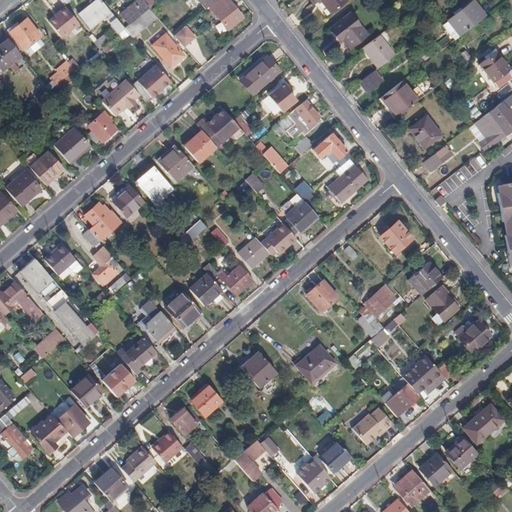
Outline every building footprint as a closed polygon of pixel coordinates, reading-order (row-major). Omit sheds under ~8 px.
[(124,28),(101,0),(96,0),(79,15),(90,28),(106,17),(118,33),(124,28)] [(141,14),(148,8),(141,0),(135,0),(118,14),(127,25),(141,14)] [(346,1),(345,0),(310,0),(313,4),(317,0),(320,0),(331,13),(346,1)] [(241,19),(226,1),(212,13),(227,31),(241,19)] [(453,42),(483,17),(471,2),(441,27),(453,42)] [(60,37),(78,23),(65,6),(56,12),(57,14),(54,16),(48,21),(60,37)] [(350,49),(366,35),(350,14),(329,31),(340,43),(343,40),(350,49)] [(40,36),(26,18),(19,24),(16,21),(7,29),(23,50),(40,36)] [(184,28),(173,37),(183,49),(194,39),(184,28)] [(90,38),(86,32),(81,36),(85,40),(72,50),(83,62),(96,51),(87,40),(90,38)] [(105,33),(94,42),(99,49),(110,39),(105,33)] [(183,58),(165,36),(157,41),(154,38),(150,42),(153,45),(151,47),(170,70),(183,58)] [(395,56),(379,36),(362,50),(379,69),(395,56)] [(21,55),(7,37),(0,42),(0,46),(0,47),(0,46),(0,65),(3,69),(21,55)] [(458,56),(465,64),(470,60),(463,51),(458,56)] [(53,87),(74,70),(68,62),(60,52),(57,54),(63,62),(55,69),(57,71),(47,79),(53,87)] [(510,70),(496,53),(478,66),(497,90),(511,78),(507,72),(510,70)] [(72,58),(68,62),(74,70),(78,74),(83,70),(72,58)] [(279,73),(266,58),(239,83),(251,97),(279,73)] [(451,69),(454,73),(463,66),(460,62),(451,69)] [(170,80),(156,64),(131,86),(140,96),(146,102),(170,80)] [(376,71),(363,81),(371,92),(384,82),(376,71)] [(131,86),(125,78),(119,83),(134,100),(140,96),(131,86)] [(119,83),(100,100),(114,115),(134,100),(119,83)] [(415,104),(399,85),(380,100),(396,119),(415,104)] [(281,113),(295,101),(282,86),(262,103),(274,117),(279,112),(281,113)] [(511,99),(509,95),(476,123),(475,123),(467,130),(478,144),(476,145),(483,153),(493,145),(511,129),(511,118),(505,110),(511,103),(511,99)] [(313,122),(299,106),(286,116),(293,125),(286,132),(292,140),(313,122)] [(215,148),(220,153),(243,133),(232,121),(223,110),(206,125),(202,120),(196,126),(201,132),(215,148)] [(246,110),(240,115),(244,119),(250,114),(246,110)] [(93,132),(89,135),(97,145),(116,128),(103,113),(88,126),(93,132)] [(239,116),(232,121),(243,133),(246,137),(252,131),(239,116)] [(442,136),(428,118),(410,131),(424,150),(442,136)] [(60,137),(53,144),(69,163),(89,145),(73,126),(70,129),(65,123),(55,132),(60,137)] [(282,131),(276,125),(272,129),(278,136),(282,131)] [(198,163),(215,148),(201,132),(184,147),(198,163)] [(348,160),(350,158),(330,136),(312,151),(318,159),(328,151),(341,166),(348,160)] [(301,139),(293,148),(301,155),(309,146),(301,139)] [(278,174),(286,167),(270,148),(266,151),(260,144),(255,148),(261,155),(266,160),(278,174)] [(174,184),(193,167),(175,147),(156,164),(174,184)] [(445,148),(424,165),(431,173),(452,156),(445,148)] [(32,154),(25,161),(45,184),(53,177),(51,173),(60,165),(47,150),(37,159),(32,154)] [(366,181),(348,160),(341,166),(333,173),(339,179),(327,190),(340,204),(366,181)] [(24,169),(5,187),(21,206),(41,188),(24,169)] [(154,206),(172,190),(153,170),(136,185),(154,206)] [(250,174),(243,181),(255,194),(263,187),(250,174)] [(297,189),(303,184),(298,178),(292,183),(297,189)] [(511,182),(500,185),(501,193),(497,194),(503,222),(505,222),(508,236),(507,237),(511,260),(511,182)] [(296,194),(302,200),(309,194),(311,192),(304,184),(297,189),(294,192),(296,194)] [(126,219),(144,204),(129,188),(112,204),(126,219)] [(222,200),(228,194),(224,190),(218,195),(222,200)] [(0,191),(0,223),(16,210),(0,191)] [(297,231),(315,215),(308,207),(302,200),(296,194),(288,200),(295,209),(286,218),(286,219),(296,230),(297,231)] [(315,201),(309,194),(302,200),(308,207),(315,201)] [(441,200),(437,203),(442,208),(445,205),(441,200)] [(99,243),(122,223),(112,212),(111,214),(104,206),(102,208),(98,203),(84,215),(94,228),(90,232),(99,243)] [(282,223),(292,234),(296,230),(286,219),(282,223)] [(198,220),(183,234),(192,244),(195,242),(190,235),(202,225),(198,220)] [(269,253),(269,254),(274,250),(277,253),(294,237),(292,234),(282,223),(281,222),(259,242),(269,253)] [(410,238),(396,222),(378,237),(393,253),(410,238)] [(179,236),(184,231),(180,227),(175,232),(179,236)] [(210,234),(223,248),(228,243),(216,229),(210,234)] [(94,248),(99,243),(90,232),(88,231),(82,235),(94,248)] [(250,269),(269,253),(259,242),(255,238),(237,255),(250,269)] [(357,257),(348,247),(343,251),(352,261),(357,257)] [(110,258),(111,257),(104,248),(93,257),(102,266),(92,275),(102,286),(118,272),(113,267),(116,264),(110,258)] [(83,279),(88,275),(67,251),(49,266),(66,286),(77,277),(79,279),(83,279)] [(84,346),(99,333),(87,319),(34,260),(19,273),(84,346)] [(435,271),(437,270),(429,261),(427,262),(435,271)] [(420,296),(442,276),(437,270),(435,271),(427,262),(407,280),(420,296)] [(234,295),(251,280),(238,265),(226,276),(221,271),(217,274),(207,263),(201,269),(205,274),(211,280),(216,275),(234,295)] [(142,277),(138,273),(131,280),(135,284),(142,277)] [(129,280),(124,274),(108,288),(113,294),(129,280)] [(203,305),(220,290),(211,280),(205,274),(188,289),(203,305)] [(130,292),(137,286),(132,281),(126,286),(130,292)] [(337,298),(322,282),(305,296),(320,313),(337,298)] [(0,310),(4,315),(18,303),(34,321),(42,314),(15,283),(1,295),(0,293),(0,310)] [(388,302),(393,298),(383,286),(362,305),(375,319),(390,304),(388,302)] [(447,294),(441,286),(425,301),(443,321),(457,308),(447,295),(447,294)] [(192,318),(201,312),(183,292),(165,307),(180,325),(190,316),(192,318)] [(150,346),(172,326),(150,301),(141,308),(145,313),(144,314),(145,316),(133,327),(143,338),(150,346)] [(361,316),(377,334),(382,330),(363,308),(358,312),(361,316)] [(407,322),(400,314),(392,320),(398,326),(400,328),(407,322)] [(467,321),(461,314),(451,323),(474,348),(489,335),(489,327),(488,326),(481,318),(480,317),(475,321),(471,318),(467,321)] [(485,315),(481,318),(488,326),(491,322),(485,315)] [(377,334),(361,316),(355,322),(370,340),(377,334)] [(398,326),(392,320),(382,330),(377,334),(370,340),(369,341),(377,350),(389,340),(386,336),(398,326)] [(33,349),(42,359),(64,339),(56,329),(33,349)] [(137,368),(155,352),(150,346),(143,338),(120,358),(135,375),(140,371),(137,368)] [(10,352),(17,361),(24,355),(16,346),(10,352)] [(311,385),(334,364),(319,346),(295,367),(311,385)] [(276,373),(259,353),(240,369),(257,389),(276,373)] [(400,378),(415,394),(422,388),(439,373),(437,371),(425,356),(420,361),(413,353),(400,364),(407,372),(400,378)] [(360,365),(352,356),(346,362),(354,371),(360,365)] [(43,373),(49,367),(42,359),(36,364),(43,373)] [(100,380),(114,396),(133,380),(119,364),(100,380)] [(444,378),(446,380),(452,374),(444,364),(437,371),(439,373),(444,378)] [(14,372),(19,379),(23,376),(17,369),(14,372)] [(426,393),(444,378),(439,373),(422,388),(426,393)] [(23,376),(19,379),(23,383),(25,386),(30,381),(24,374),(23,376)] [(69,391),(83,406),(94,397),(96,399),(103,393),(87,375),(69,391)] [(23,383),(19,379),(14,384),(18,388),(23,383)] [(13,393),(0,380),(0,410),(11,401),(8,398),(13,393)] [(383,404),(395,417),(417,398),(405,385),(383,404)] [(221,403),(206,386),(197,394),(199,396),(191,404),(204,419),(221,403)] [(28,404),(23,398),(12,408),(17,414),(28,404)] [(477,444),(503,421),(491,407),(464,429),(477,444)] [(12,418),(17,414),(12,408),(7,412),(12,418)] [(88,422),(75,408),(61,420),(58,422),(69,435),(71,437),(74,434),(88,422)] [(199,421),(190,412),(187,414),(182,409),(169,420),(183,435),(199,421)] [(381,431),(383,432),(391,425),(377,409),(368,416),(367,415),(351,429),(364,445),(376,434),(381,431)] [(316,419),(322,426),(330,419),(323,412),(316,419)] [(51,415),(48,417),(30,434),(51,457),(60,450),(56,446),(66,437),(69,435),(58,422),(51,415)] [(283,416),(278,422),(281,425),(287,420),(283,416)] [(21,459),(33,449),(12,425),(8,428),(0,419),(0,435),(12,448),(5,454),(10,460),(17,454),(21,459)] [(331,427),(327,431),(332,437),(336,433),(331,427)] [(182,448),(169,433),(162,440),(163,441),(152,450),(164,464),(182,448)] [(264,451),(271,459),(281,451),(268,436),(258,445),(264,451)] [(477,455),(462,437),(453,445),(456,448),(446,456),(460,470),(477,455)] [(163,441),(162,440),(151,449),(152,450),(163,441)] [(330,473),(349,456),(335,441),(316,457),(330,473)] [(258,445),(255,442),(234,460),(252,481),(260,473),(251,463),(264,451),(258,445)] [(204,473),(207,477),(213,471),(189,445),(184,450),(204,473)] [(155,463),(142,448),(126,462),(128,464),(122,470),(133,482),(155,463)] [(452,472),(436,455),(428,461),(429,463),(420,471),(434,487),(452,472)] [(111,469),(94,484),(109,501),(110,502),(128,487),(111,469)] [(429,492),(411,472),(393,488),(411,509),(429,492)] [(207,477),(204,473),(199,478),(205,484),(210,480),(207,477)] [(223,479),(218,474),(211,480),(215,486),(223,479)] [(492,492),(502,483),(498,479),(488,488),(492,492)] [(502,483),(492,492),(496,497),(507,488),(502,483)] [(89,494),(82,486),(70,496),(68,493),(58,502),(67,511),(92,511),(82,500),(89,494)] [(291,495),(300,505),(306,499),(297,489),(291,495)] [(270,490),(264,495),(275,507),(281,502),(270,490)] [(187,499),(180,491),(178,494),(184,501),(187,499)] [(264,495),(263,493),(246,507),(250,511),(272,511),(276,509),(275,507),(264,495)] [(108,511),(113,506),(110,502),(109,501),(103,505),(108,511)] [(405,511),(396,501),(383,511),(405,511)]
